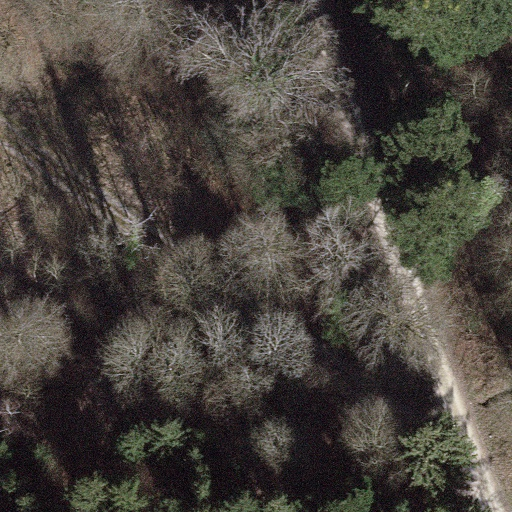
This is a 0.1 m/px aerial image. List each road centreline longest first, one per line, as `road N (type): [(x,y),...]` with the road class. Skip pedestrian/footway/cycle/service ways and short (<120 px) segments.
road 1 (track): [(466,472),(373,393),(0,131)]
road 2 (track): [(483,511),(307,0)]
